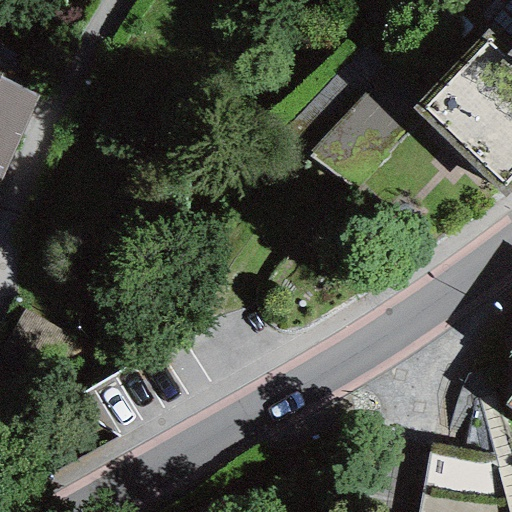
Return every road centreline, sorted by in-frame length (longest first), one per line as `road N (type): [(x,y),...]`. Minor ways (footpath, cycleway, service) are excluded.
road 1 (tertiary): [(64,511),(469,277)]
road 2 (residential): [(120,0),(70,80),(0,277)]
road 3 (residential): [(401,511),(432,348),(469,277)]
